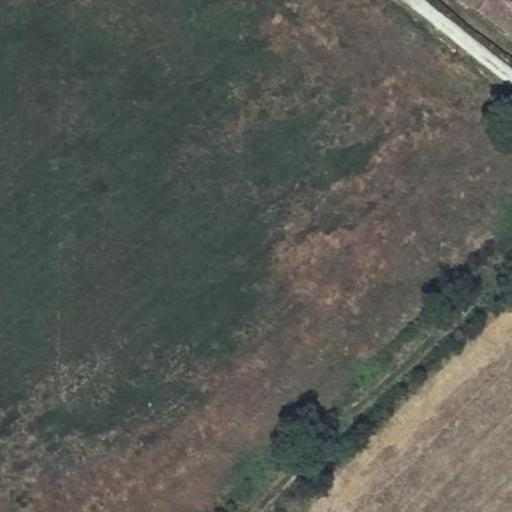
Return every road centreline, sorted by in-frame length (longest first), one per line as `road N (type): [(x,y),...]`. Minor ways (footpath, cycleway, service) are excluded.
road 1 (track): [(511,255),(258,511)]
road 2 (unclassified): [(511,81),(410,0)]
